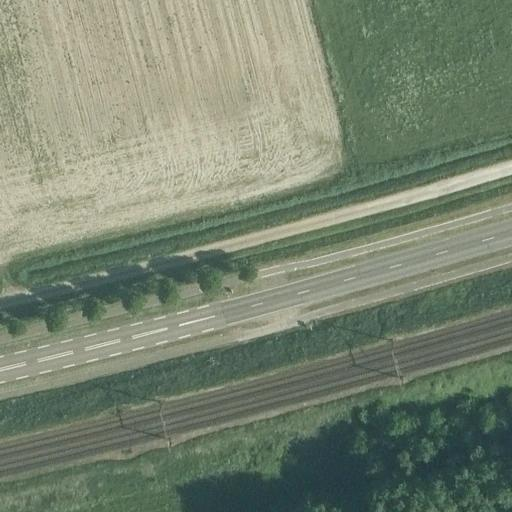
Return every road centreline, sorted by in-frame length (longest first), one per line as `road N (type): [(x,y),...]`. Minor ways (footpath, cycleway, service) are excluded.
road 1 (unclassified): [(0,300),(511,161)]
road 2 (primary): [(0,368),(511,233)]
road 3 (track): [(226,511),(511,421)]
